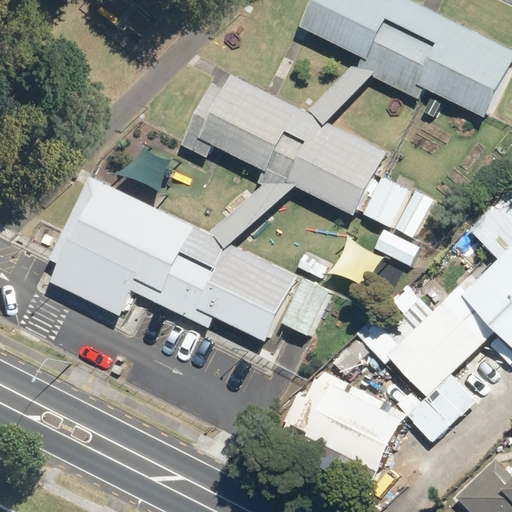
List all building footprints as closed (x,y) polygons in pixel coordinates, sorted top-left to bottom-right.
[(511,68),(511,18),(473,0),(312,0),(305,15),(494,105),(511,68)] [(410,133),(235,48),(198,124),(374,208),(410,133)] [(103,177),(67,258),(244,336),(280,256),(103,177)] [(511,194),(499,206),(490,213),(490,214),(475,229),(506,262),(472,293),(511,336),(511,339),(500,351),(511,363),(511,194)] [(455,303),(396,354),(435,398),(494,347),(455,303)] [(408,420),(342,384),(310,442),(377,478),(408,420)] [(478,511),(511,511),(511,458),(510,456),(464,496),(478,511)]
